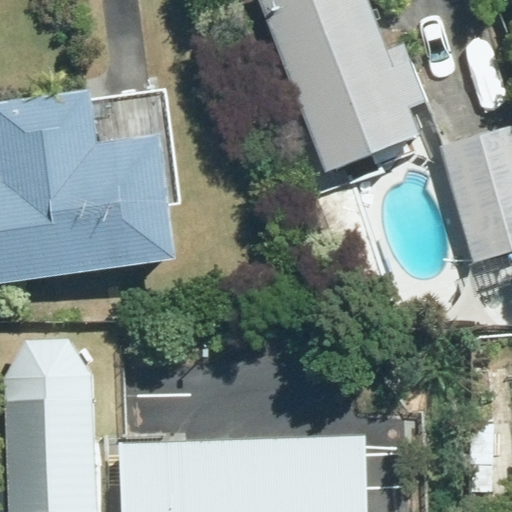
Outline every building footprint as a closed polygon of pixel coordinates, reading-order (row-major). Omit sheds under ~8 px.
[(266,0),(335,162),(430,122),(417,92),(431,87),(417,52),(404,58),(378,0),(266,0)] [(97,85),(49,93),(77,262),(186,245),(177,196),(187,195),(168,83),(98,95),(97,85)] [(0,100),(0,131),(7,174),(0,174),(0,275),(77,262),(49,93),(0,100)] [(511,123),(445,143),(480,256),(511,247),(511,123)] [(511,331),(464,330),(462,367),(511,369),(511,331)] [(25,342),(3,381),(7,511),(97,511),(94,378),(70,339),(25,342)] [(371,511),(370,440),(120,447),(121,511),(371,511)]
